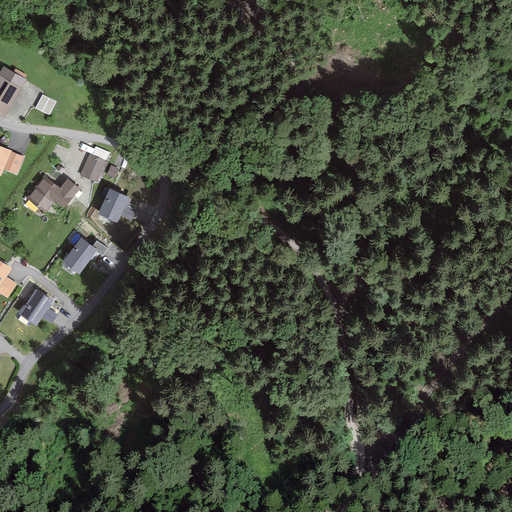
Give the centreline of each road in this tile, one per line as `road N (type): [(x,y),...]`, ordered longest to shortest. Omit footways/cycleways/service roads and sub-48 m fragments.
road 1 (residential): [(0,122),(139,151),(154,160),(165,186),(158,219),(108,284),(35,354),(0,411)]
road 2 (track): [(344,511),(357,460),(332,295),(282,228),(233,195),(154,160)]
road 3 (track): [(511,293),(353,491)]
